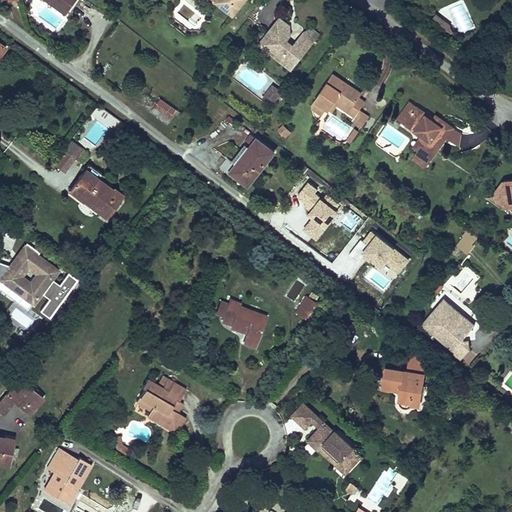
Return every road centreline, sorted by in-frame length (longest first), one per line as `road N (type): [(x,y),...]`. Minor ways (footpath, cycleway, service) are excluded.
road 1 (residential): [(369,0),(511,107)]
road 2 (residential): [(235,459),(265,458),(276,430),(255,409),(227,418)]
